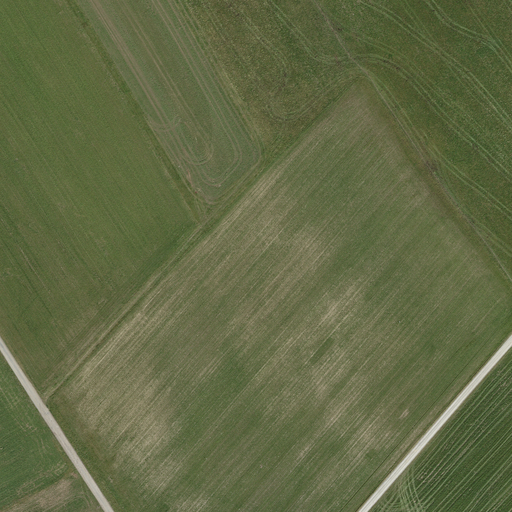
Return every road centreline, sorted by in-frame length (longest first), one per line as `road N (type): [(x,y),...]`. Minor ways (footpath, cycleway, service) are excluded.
road 1 (track): [(511,344),(362,511)]
road 2 (track): [(108,511),(0,344)]
